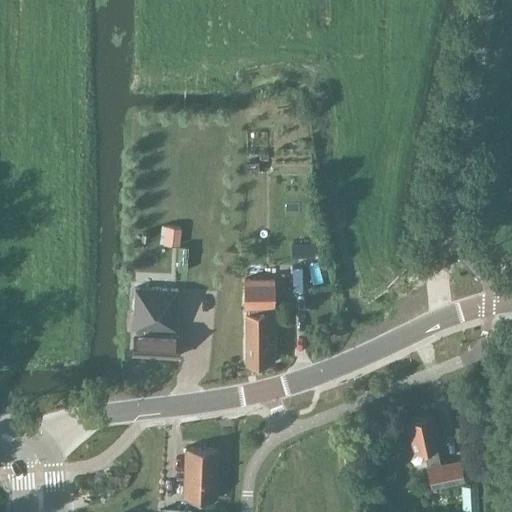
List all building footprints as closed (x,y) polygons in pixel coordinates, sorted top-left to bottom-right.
[(320,241),(319,223),(299,224),(300,242),(320,241)] [(166,226),(164,243),(179,244),(181,227),(166,226)] [(274,277),(243,278),(243,308),(275,307),(274,277)] [(145,333),(133,333),(132,353),(180,356),(180,336),(151,334),(151,329),(178,330),(178,309),(174,308),(174,290),(133,288),(133,311),(130,311),(129,330),(145,330),(145,333)] [(245,362),(274,361),(274,311),(245,313),(245,362)] [(437,447),(440,447),(433,413),(406,418),(413,452),(424,450),(427,465),(425,465),(430,487),(465,479),(460,458),(439,462),(437,447)] [(218,448),(184,447),(182,498),(217,500),(218,448)] [(479,511),(480,483),(463,483),(462,511),(479,511)]
